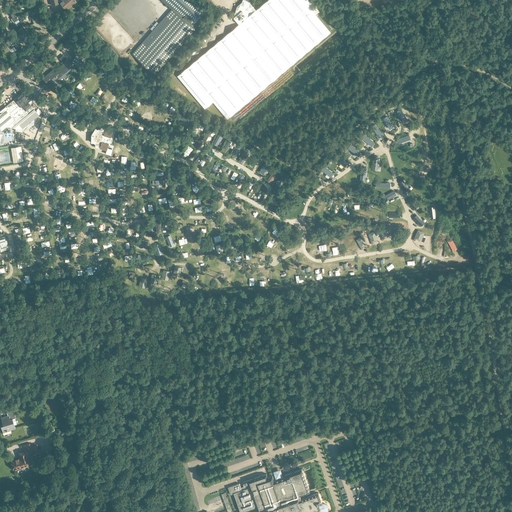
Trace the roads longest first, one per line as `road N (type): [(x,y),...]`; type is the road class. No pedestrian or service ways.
road 1 (unknown): [(62,33),(297,171),(438,60)]
road 2 (unknown): [(504,429),(438,60)]
road 3 (unclassified): [(0,81),(102,0)]
